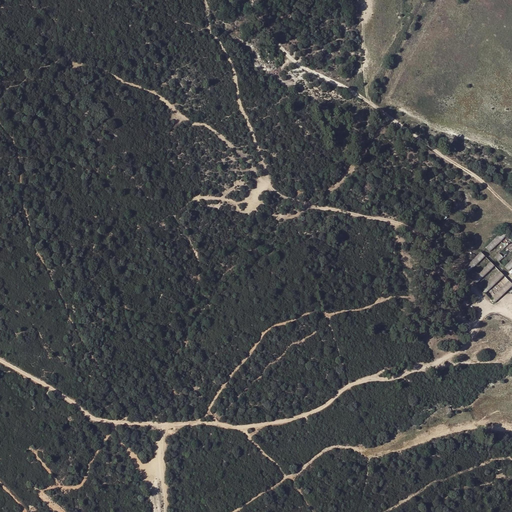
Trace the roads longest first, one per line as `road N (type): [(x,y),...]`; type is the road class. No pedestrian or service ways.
road 1 (track): [(511,312),(492,310),(445,359),(357,379),(321,408),(249,425),(111,421),(0,359)]
road 2 (track): [(253,0),(305,68),(363,97),(511,204)]
road 3 (track): [(240,511),(335,444),(378,450),(446,425),(481,423),(511,434)]
